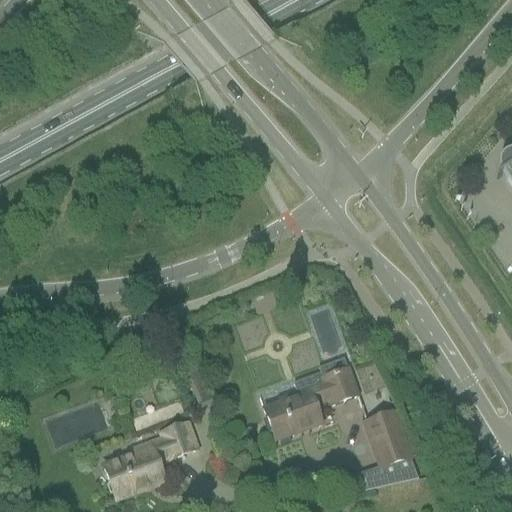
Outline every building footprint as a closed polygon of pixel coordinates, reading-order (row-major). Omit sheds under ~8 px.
[(142,364),(131,368),(137,385),(149,380),(142,364)] [(183,375),(199,414),(215,408),(199,369),(183,375)] [(268,427),(274,445),(321,428),(314,409),(329,403),(331,409),(356,400),(349,381),(347,373),(322,382),(323,387),(279,403),(281,407),(263,413),(268,427)] [(360,427),(377,475),(411,462),(394,415),(360,427)] [(103,471),(114,503),(162,486),(155,465),(170,460),(171,462),(195,453),(186,428),(161,437),(165,448),(103,471)] [(354,511),(353,500),(345,502),(346,511),(354,511)]
